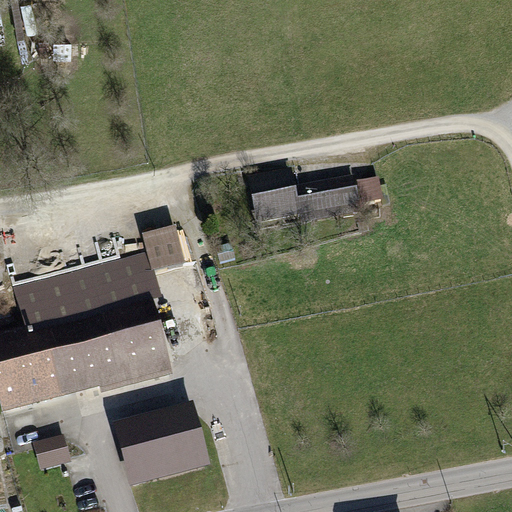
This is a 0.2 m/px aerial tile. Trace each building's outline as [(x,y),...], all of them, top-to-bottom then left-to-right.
[(10,0),(24,68),(31,66),(17,0),(10,0)] [(34,4),(23,6),(28,34),(39,32),(34,4)] [(290,174),(248,183),(257,226),(300,218),(302,229),(363,217),(355,176),(293,188),(290,174)] [(29,334),(0,341),(0,416),(2,422),(173,376),(152,301),(144,303),(139,283),(185,271),(174,233),(143,242),(147,257),(18,292),(29,334)] [(232,246),(216,250),(220,265),(235,262),(232,246)] [(205,463),(192,416),(120,435),(133,483),(205,463)] [(63,443),(32,451),(38,478),(69,470),(63,443)]
